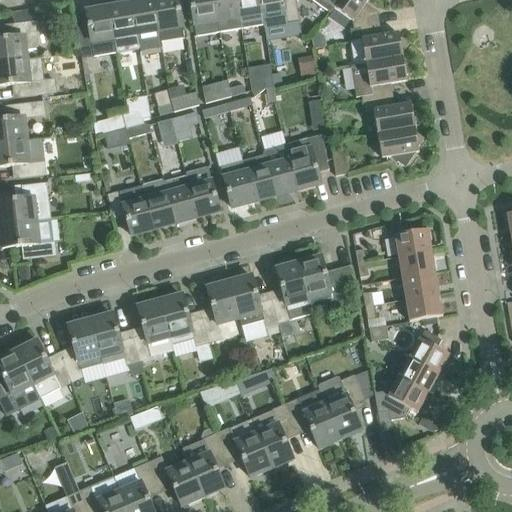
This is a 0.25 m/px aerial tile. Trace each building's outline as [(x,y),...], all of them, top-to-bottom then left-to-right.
[(164,0),(153,2),(159,34),(161,43),(184,40),(176,0),(164,0)] [(219,34),(212,0),(188,0),(195,38),(219,34)] [(241,30),(239,20),(235,0),(212,0),(219,34),(241,30)] [(263,26),(258,0),(235,0),(239,20),(241,30),(263,26)] [(264,29),(299,24),(294,0),(286,0),(283,1),(282,0),(258,0),(263,26),(264,29)] [(320,0),(333,9),(338,0),(320,0)] [(352,22),(353,30),(353,31),(378,26),(376,13),(368,15),(361,10),(367,0),(338,0),(333,9),(352,22)] [(138,47),(161,43),(159,34),(153,2),(131,6),(138,47)] [(138,47),(131,6),(108,10),(116,51),(116,54),(139,50),(138,47)] [(116,54),(116,51),(108,10),(85,14),(89,33),(77,35),(81,60),(116,54)] [(5,27),(6,40),(0,40),(0,64),(26,61),(24,51),(33,50),(34,50),(36,49),(37,47),(38,47),(38,45),(39,43),(37,23),(5,27)] [(353,31),(353,30),(349,31),(352,43),(361,42),(365,64),(402,59),(402,54),(407,46),(399,40),(398,35),(377,38),(375,27),(378,26),(353,31)] [(26,61),(0,64),(0,87),(18,86),(20,98),(55,94),(53,81),(43,82),(40,59),(26,61)] [(361,98),(362,102),(392,97),(392,96),(387,97),(385,86),(406,82),(406,77),(411,69),(403,63),(402,59),(365,64),(349,67),(355,99),(361,98)] [(263,76),(265,90),(273,89),(271,75),(263,76)] [(242,87),(228,90),(231,98),(244,94),(242,87)] [(276,103),(273,89),(265,90),(268,104),(276,103)] [(205,105),(231,98),(228,90),(203,97),(205,105)] [(199,107),(196,93),(169,100),(171,106),(173,114),(199,107)] [(332,97),(324,98),(325,106),(333,105),(332,97)] [(373,112),(377,135),(414,129),(414,125),(419,116),(411,111),(410,106),(389,109),(387,98),(392,97),(362,102),(352,103),(353,112),(363,110),(364,114),(373,112)] [(251,107),(249,99),(227,105),(229,113),(251,107)] [(321,102),(307,104),(311,132),(325,130),(321,102)] [(0,145),(25,142),(23,119),(44,117),(42,104),(11,108),(13,120),(0,121),(0,145)] [(204,120),(229,113),(227,105),(201,112),(204,120)] [(159,118),(173,114),(171,106),(157,110),(159,118)] [(122,118),(126,130),(133,128),(130,114),(122,116),(122,118)] [(196,114),(170,121),(172,129),(198,122),(196,114)] [(92,126),(95,138),(126,130),(122,118),(92,126)] [(175,137),(172,129),(170,121),(156,125),(161,141),(175,137)] [(133,128),(126,130),(129,144),(137,142),(133,128)] [(381,159),(391,158),(396,162),(396,163),(405,169),(415,154),(418,153),(418,148),(424,140),(415,134),(414,129),(377,135),(381,159)] [(326,162),(319,138),(286,147),(289,160),(298,191),(320,185),(317,174),(328,171),(325,162),(326,162)] [(41,140),(25,142),(0,145),(0,168),(18,167),(20,179),(45,176),(41,140)] [(135,145),(139,179),(159,177),(155,143),(135,145)] [(298,191),(289,160),(286,147),(264,153),(267,166),(276,197),(298,191)] [(335,178),(348,176),(344,156),(332,158),(335,178)] [(254,203),(245,172),(242,162),(220,168),(231,209),(254,203)] [(267,166),(245,172),(254,203),(276,197),(267,166)] [(185,174),(185,176),(188,187),(197,218),(219,212),(207,168),(185,174)] [(197,218),(188,187),(185,176),(163,182),(166,193),(175,224),(197,218)] [(175,224),(166,193),(163,182),(141,188),(153,230),(175,224)] [(0,226),(35,223),(34,212),(40,211),(38,199),(47,198),(46,185),(21,188),(22,200),(0,203),(0,226)] [(130,237),(153,230),(141,188),(119,194),(119,193),(107,196),(113,220),(125,217),(130,237)] [(35,223),(0,226),(0,243),(1,250),(28,247),(29,260),(54,257),(50,221),(35,223)] [(394,237),(398,259),(431,253),(427,231),(412,234),(410,226),(397,228),(398,236),(394,237)] [(355,253),(357,266),(366,264),(363,251),(355,253)] [(398,259),(402,280),(435,274),(431,253),(398,259)] [(298,264),(308,301),(312,316),(347,306),(338,271),(325,275),(321,259),(314,261),(314,259),(298,264)] [(312,316),(308,301),(298,264),(282,268),(282,270),(275,271),(283,297),(271,301),(278,325),(286,323),(312,316)] [(360,279),(368,277),(366,264),(357,266),(360,279)] [(27,267),(17,268),(19,282),(29,281),(27,267)] [(402,280),(405,301),(438,296),(435,274),(402,280)] [(228,283),(239,320),(241,328),(263,322),(265,328),(278,325),(271,301),(259,304),(251,278),(245,280),(244,278),(228,283)] [(213,316),(201,320),(208,344),(243,335),(241,328),(239,320),(228,283),(212,287),(213,289),(206,290),(213,316)] [(362,295),(365,308),(374,307),(371,294),(362,295)] [(442,318),(438,296),(405,301),(409,323),(442,318)] [(159,302),(169,339),(191,333),(195,347),(208,344),(201,320),(189,323),(182,297),(175,299),(175,297),(159,302)] [(144,335),(132,339),(139,363),(151,360),(151,359),(173,352),(169,339),(159,302),(143,306),(143,308),(137,309),(144,335)] [(376,320),(374,307),(365,308),(367,321),(376,320)] [(106,316),(89,321),(102,366),(124,359),(126,366),(132,377),(142,374),(139,363),(132,339),(120,342),(112,316),(106,318),(106,316)] [(80,372),(102,366),(89,321),(73,325),(74,327),(67,328),(74,354),(62,361),(71,384),(81,379),(80,372)] [(286,323),(278,325),(282,340),(290,338),(286,323)] [(385,327),(377,329),(379,342),(388,341),(385,327)] [(371,344),(379,342),(377,329),(368,330),(371,344)] [(438,376),(443,379),(449,368),(444,365),(449,357),(436,350),(441,341),(424,332),(420,341),(419,340),(409,360),(438,376)] [(15,352),(32,386),(39,400),(71,384),(62,361),(49,367),(37,343),(31,346),(30,345),(15,352)] [(32,386),(15,352),(0,359),(1,361),(0,361),(0,374),(7,388),(0,391),(0,405),(6,417),(39,400),(32,386)] [(409,360),(398,379),(428,395),(438,376),(409,360)] [(270,371),(249,378),(255,392),(275,383),(270,371)] [(374,397),(374,395),(370,371),(353,378),(363,401),(374,397)] [(325,406),(340,442),(355,436),(354,434),(361,431),(350,407),(363,401),(353,378),(340,384),(338,378),(317,387),(319,392),(325,406)] [(398,379),(389,396),(381,393),(374,395),(374,397),(377,415),(387,413),(389,422),(404,420),(409,410),(417,414),(428,395),(398,379)] [(319,392),(285,407),(294,430),(307,425),(317,450),(324,447),(324,448),(340,442),(325,406),(319,392)] [(282,435),(294,430),(285,407),(259,418),(259,419),(251,422),(271,471),(287,464),(286,463),(292,460),(282,435)] [(250,421),(229,430),(216,436),(226,459),(238,454),(249,479),(255,476),(256,477),(271,471),(251,422),(250,421)] [(213,464),(226,459),(216,436),(213,429),(202,433),(201,437),(203,441),(182,450),(188,464),(203,500),(218,494),(217,492),(224,489),(213,464)] [(188,507),(203,500),(188,464),(166,474),(161,460),(148,465),(158,488),(170,483),(181,508),(187,505),(188,507)] [(140,485),(119,494),(127,511),(152,511),(145,494),(158,488),(148,465),(135,471),(140,485)] [(127,511),(119,494),(98,503),(92,489),(79,494),(86,511),(101,511),(102,511),(101,511),(127,511)] [(86,511),(79,494),(45,508),(46,511),(86,511)]
